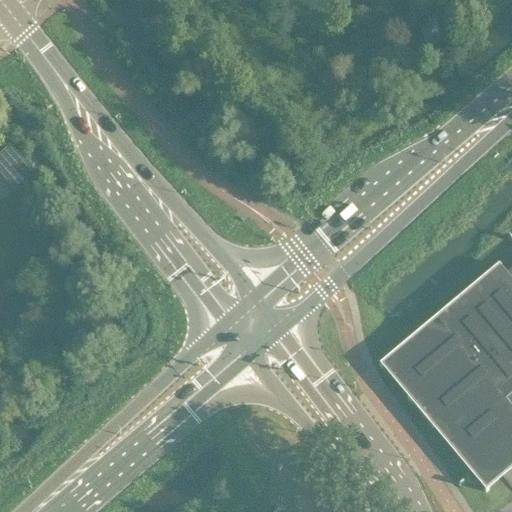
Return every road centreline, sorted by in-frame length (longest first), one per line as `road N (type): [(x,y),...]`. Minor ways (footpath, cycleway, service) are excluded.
road 1 (primary): [(280,329),(483,143),(502,109)]
road 2 (primary): [(502,109),(461,124),(254,298)]
road 3 (secondary): [(154,199),(9,15)]
road 4 (unclassified): [(413,511),(280,329)]
road 5 (primary): [(225,322),(94,447),(73,486)]
road 6 (primary): [(73,486),(113,471),(252,353)]
road 7 (unclassified): [(252,353),(380,511)]
road 8 (secondary): [(154,199),(163,236),(225,322)]
road 9 (secondary): [(254,298),(183,219),(154,199)]
